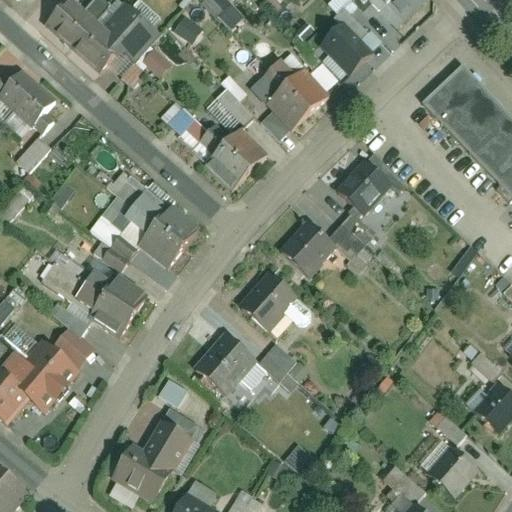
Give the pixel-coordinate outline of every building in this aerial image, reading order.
[(206,0),(201,6),(229,34),(243,20),(223,0),(206,0)] [(394,0),(355,0),(372,19),(394,0)] [(82,17),(97,27),(107,11),(92,1),(82,17)] [(66,5),(44,31),(101,80),(144,30),(122,11),(100,35),(66,5)] [(180,21),(173,40),(194,48),(201,29),(180,21)] [(374,57),(344,26),(319,51),(349,81),(374,57)] [(153,51),(140,65),(158,82),(171,69),(153,51)] [(415,105),(476,170),(511,206),(511,117),(460,62),(415,105)] [(258,94),(294,134),(325,105),(289,66),(258,94)] [(0,100),(34,129),(55,105),(21,76),(0,100)] [(238,106),(245,99),(231,84),(203,110),(231,140),(252,120),(238,106)] [(202,166),(218,151),(174,106),(158,121),(202,166)] [(29,177),(51,153),(37,140),(15,165),(29,177)] [(239,145),(214,170),(208,176),(233,201),(264,170),(239,145)] [(365,212),(394,184),(370,158),(340,186),(365,212)] [(106,192),(143,224),(133,236),(165,264),(192,234),(122,174),(106,192)] [(0,216),(10,225),(31,200),(21,191),(0,215),(0,216)] [(309,278),(338,243),(310,220),(281,255),(309,278)] [(104,279),(97,288),(42,246),(25,268),(116,337),(140,306),(104,279)] [(290,302),(263,278),(230,314),(257,339),(290,302)] [(0,422),(9,430),(27,409),(40,419),(92,358),(66,336),(52,352),(41,342),(32,352),(8,332),(2,340),(0,338),(0,422)] [(217,388),(241,354),(212,334),(188,367),(217,388)] [(275,345),(256,367),(290,396),(308,375),(275,345)] [(492,436),(511,411),(511,395),(494,381),(467,415),(492,436)] [(166,382),(156,400),(175,411),(186,394),(166,382)] [(113,463),(157,495),(198,439),(162,413),(143,439),(134,433),(113,463)] [(274,427),(264,448),(275,454),(285,432),(274,427)] [(426,471),(452,494),(479,464),(453,440),(426,471)] [(0,511),(16,511),(26,502),(0,479),(0,511)] [(209,511),(183,490),(165,511),(209,511)]
